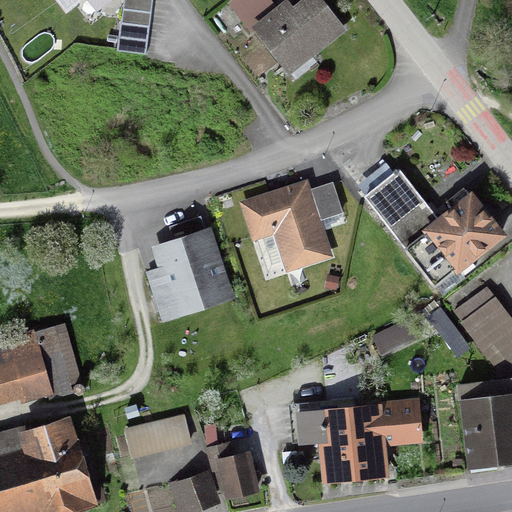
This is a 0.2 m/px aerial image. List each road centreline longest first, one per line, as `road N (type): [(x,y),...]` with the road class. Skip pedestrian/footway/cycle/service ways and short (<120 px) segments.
road 1 (residential): [(0,208),(113,198),(203,179),(384,113),(435,79)]
road 2 (residential): [(511,172),(435,79)]
